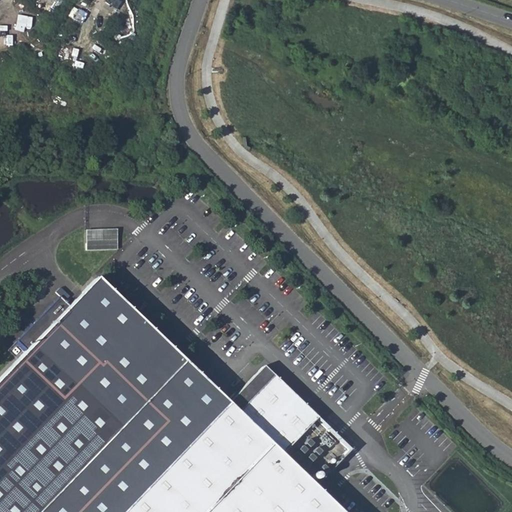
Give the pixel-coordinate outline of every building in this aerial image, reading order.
[(116,230),(85,231),(85,251),(116,250),(116,230)] [(67,248),(55,260),(83,289),(95,276),(67,248)] [(336,511),(312,488),(279,457),(315,419),(261,367),(225,405),(94,279),(68,306),(25,351),(0,377),(0,511),(336,511)] [(16,342),(25,351),(68,306),(59,297),(16,342)] [(315,419),(279,457),(312,488),(348,451),(315,419)]
